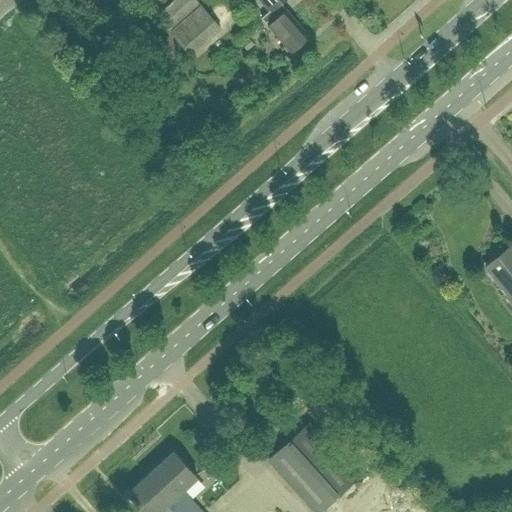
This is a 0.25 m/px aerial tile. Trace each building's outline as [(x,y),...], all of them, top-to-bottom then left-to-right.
[(168,30),(198,3),(195,0),(173,0),(156,16),(168,30)] [(301,45),(301,41),(308,35),(279,2),(282,0),(261,0),(269,9),(260,17),(290,51),(293,48),(296,49),(301,45)] [(199,5),(169,32),(193,59),(223,32),(199,5)] [(12,66),(0,75),(0,94),(21,77),(27,72),(18,61),(12,66)] [(37,79),(0,109),(0,159),(9,170),(70,118),(37,79)] [(109,133),(98,143),(128,178),(139,168),(109,133)] [(36,177),(20,191),(53,230),(80,208),(67,193),(78,184),(49,150),(28,167),(36,177)] [(485,266),(509,295),(507,297),(511,303),(511,250),(509,246),(485,266)] [(318,511),(357,477),(309,423),(269,459),(315,511),(318,511)] [(158,464),(143,478),(173,511),(201,511),(182,490),(197,477),(173,451),(158,464)] [(385,458),(324,511),(380,511),(381,511),(392,511),(425,483),(402,457),(392,466),(385,458)] [(173,511),(143,478),(128,492),(145,511),(173,511)]
